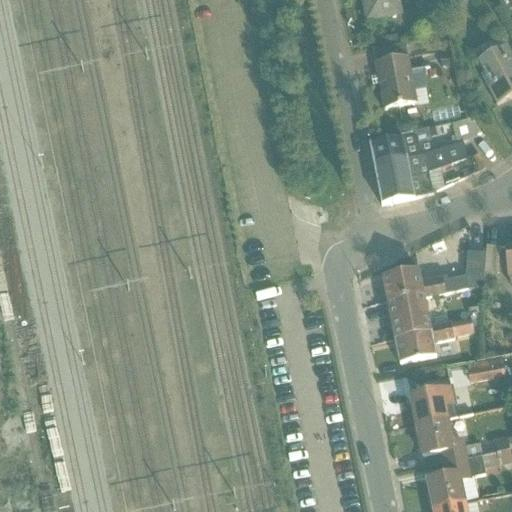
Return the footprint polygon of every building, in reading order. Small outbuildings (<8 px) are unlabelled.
[(359,0),(364,27),(403,21),(399,0),(359,0)] [(511,62),(501,42),(473,57),(484,79),(480,80),(496,110),(511,101),(511,62)] [(374,67),(408,61),(404,47),(372,53),(374,67)] [(408,61),(374,67),(377,81),(371,82),(372,90),(378,89),(383,115),(417,108),(416,100),(427,98),(424,73),(411,75),(408,61)] [(457,149),(463,147),(483,141),(473,122),(369,145),(374,169),(432,156),(429,141),(437,139),(437,137),(453,134),(457,149)] [(432,156),(374,169),(377,189),(428,178),(441,173),(452,169),(468,163),(463,147),(457,149),(432,156)] [(468,163),(452,169),(459,185),(485,174),(478,159),(468,163)] [(428,178),(377,189),(381,209),(415,203),(432,198),(443,192),(441,173),(428,178)] [(485,258),(483,284),(495,285),(497,277),(499,251),(486,250),(485,258)] [(467,257),(465,282),(467,295),(482,292),(483,284),(485,258),(467,257)] [(467,295),(465,282),(447,286),(446,283),(420,288),(418,275),(382,282),(387,307),(423,300),(424,304),(467,295)] [(423,300),(387,307),(393,338),(430,331),(424,304),(423,300)] [(430,331),(393,338),(399,369),(437,362),(434,350),(454,346),(454,343),(477,338),(479,323),(431,333),(430,331)] [(501,363),(466,369),(469,389),(505,382),(501,363)] [(446,412),(456,410),(452,392),(407,400),(414,432),(449,424),(446,412)] [(469,406),(456,410),(446,412),(449,424),(471,419),(469,406)] [(449,424),(414,432),(420,463),(438,460),(440,469),(481,461),(479,448),(464,451),(463,444),(453,446),(449,424)] [(495,458),(509,455),(506,443),(493,445),(495,458)] [(481,461),(440,469),(443,481),(425,484),(430,511),(445,511),(476,505),(478,505),(473,482),(484,480),(484,475),(511,468),(511,454),(509,455),(495,458),(481,461)]
